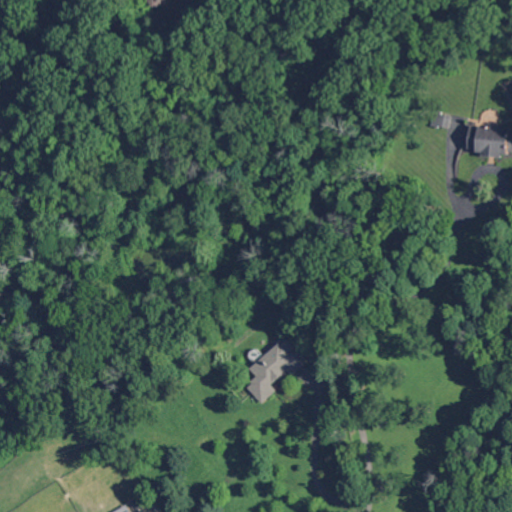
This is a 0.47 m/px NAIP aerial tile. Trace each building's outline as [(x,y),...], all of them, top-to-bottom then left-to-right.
[(169,0),(154,9),(149,0),(169,0)] [(450,130),(448,130),(439,128),(441,117),(441,115),(451,116),(452,117),(450,130)] [(511,151),(509,151),(508,155),(503,155),(503,158),(486,156),(487,153),(481,152),(481,148),(470,147),(471,143),(472,128),(473,124),(482,125),(499,127),(511,128),(511,151)] [(327,334),(323,325),(328,323),(326,320),(334,316),(340,329),(327,334)] [(293,355),(295,352),(296,352),(297,354),(298,354),(300,352),(300,351),(308,360),(306,363),(308,365),(305,367),(301,371),(298,374),(295,376),(290,371),(284,376),(283,377),(281,379),(279,380),(274,385),(278,391),(264,404),(254,393),(250,389),(255,384),(254,383),(254,382),(260,376),(253,369),(256,366),(274,350),(282,343),(293,355)]
